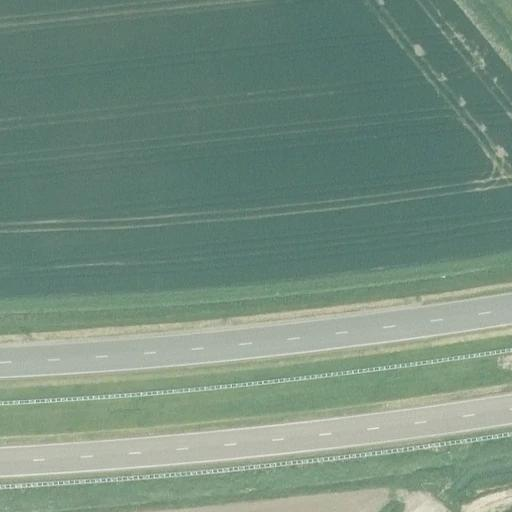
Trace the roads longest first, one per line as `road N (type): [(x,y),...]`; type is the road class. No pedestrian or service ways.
road 1 (trunk): [(511,311),(149,356),(0,365)]
road 2 (trunk): [(0,463),(147,455),(511,412)]
